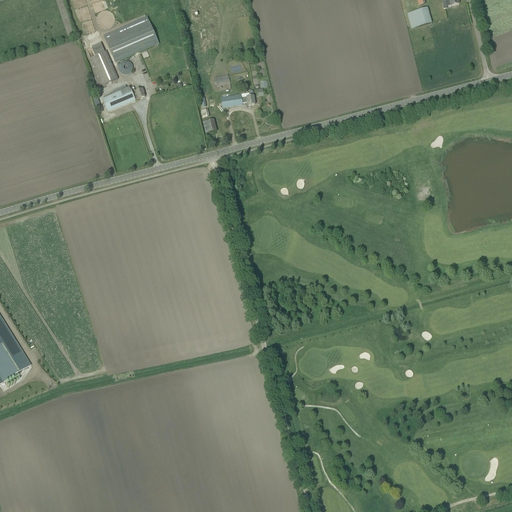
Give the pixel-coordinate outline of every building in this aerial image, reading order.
[(432,24),(428,8),(407,14),(411,30),(432,24)] [(160,45),(151,23),(107,41),(117,63),(160,45)] [(103,87),(117,81),(105,53),(91,59),(103,87)] [(123,77),(131,72),(130,71),(134,69),(127,59),(116,66),(123,77)] [(229,76),(214,79),(215,86),(230,83),(229,76)] [(103,100),(108,112),(135,101),(134,98),(135,98),(136,100),(138,99),(138,100),(145,97),(143,94),(144,93),(142,89),(136,92),(134,87),(108,98),(103,100)] [(221,100),(222,108),(242,105),(242,104),(247,104),(248,106),(255,105),(254,97),(253,92),(252,92),(252,91),(251,91),(250,91),(250,92),(249,92),(249,93),(249,94),(250,97),(246,98),(242,99),(241,96),(221,100)] [(214,120),(203,123),(206,134),(217,131),(214,120)] [(0,317),(0,385),(30,366),(0,317)]
